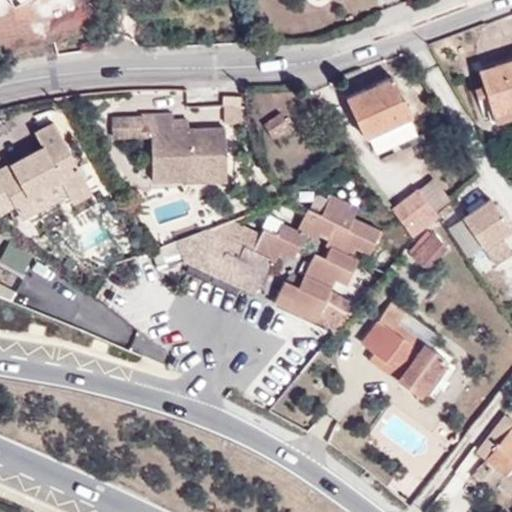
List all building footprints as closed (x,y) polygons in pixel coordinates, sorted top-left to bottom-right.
[(511,61),(481,71),(485,84),(488,94),(493,111),(511,106),(511,61)] [(348,97),(366,135),(409,114),(391,76),(348,97)] [(488,94),(485,84),(474,88),(476,98),(488,94)] [(511,118),(511,106),(493,111),(497,123),(511,118)] [(152,132),(154,181),(226,179),(225,127),(173,129),(172,113),(143,114),(144,132),(152,132)] [(264,124),(273,137),(290,125),(280,113),(264,124)] [(114,137),(152,136),(152,132),(144,132),(143,116),(114,117),(114,137)] [(189,119),(172,119),(173,129),(189,128),(189,119)] [(41,145),(0,168),(0,214),(15,206),(21,219),(36,212),(29,199),(60,181),(73,203),(92,192),(52,121),(34,132),(41,145)] [(434,179),(420,189),(435,209),(449,198),(434,179)] [(391,208),(412,236),(435,215),(416,189),(391,208)] [(244,245),(208,229),(176,240),(185,262),(214,275),(254,294),(271,259),(277,262),(280,252),(294,258),(303,237),(317,242),(322,232),(331,236),(327,244),(330,247),(326,257),(315,253),(299,287),(285,281),(275,303),(314,322),(334,334),(357,306),(330,289),(334,279),(346,284),(358,258),(353,255),(356,248),(368,254),(378,229),(354,216),(358,206),(331,193),(322,214),(307,206),(296,230),(282,223),(277,234),(264,228),(253,249),(244,245)] [(464,220),(482,247),(511,228),(491,201),(464,220)] [(409,263),(423,274),(446,247),(433,235),(409,263)] [(371,360),(421,396),(458,345),(440,332),(442,329),(417,311),(403,328),(390,318),(385,324),(379,320),(363,343),(376,352),(371,360)] [(511,467),(511,431),(488,459),(506,475),(511,467)]
